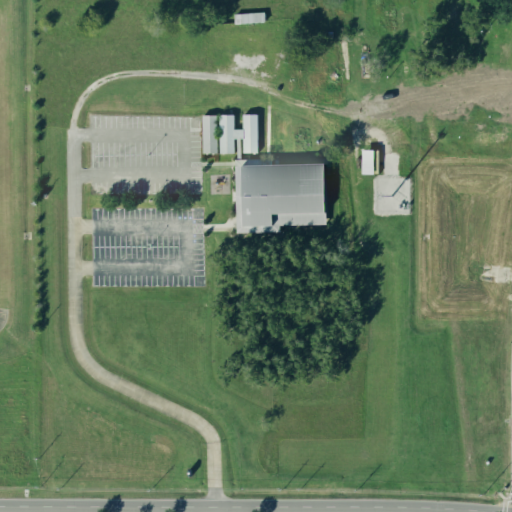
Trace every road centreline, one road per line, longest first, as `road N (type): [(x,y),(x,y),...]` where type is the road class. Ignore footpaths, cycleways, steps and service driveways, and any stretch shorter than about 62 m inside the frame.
road 1 (secondary): [(300,505),(23,504)]
road 2 (secondary): [(488,511),(355,506)]
